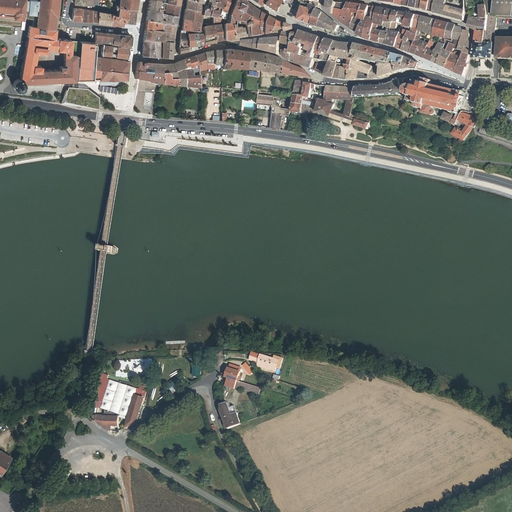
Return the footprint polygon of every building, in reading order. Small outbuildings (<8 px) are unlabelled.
[(0,0),(0,31),(12,33),(13,26),(21,27),(22,12),(40,14),(56,16),(58,0),(0,0)] [(119,0),(119,6),(127,7),(135,8),(136,0),(119,0)] [(185,9),(200,12),(202,3),(187,0),(185,9)] [(212,0),(205,0),(205,3),(203,3),(201,12),(201,15),(208,16),(212,0)] [(222,0),(212,0),(208,16),(211,17),(216,18),(222,0)] [(232,0),(222,0),(216,18),(225,19),(232,0)] [(240,0),(232,0),(225,19),(223,24),(227,24),(227,21),(233,21),(243,2),(240,0)] [(264,0),(262,3),(272,9),(278,0),(264,0)] [(435,0),(433,12),(464,21),(464,11),(445,6),(445,5),(446,1),(443,0),(435,0)] [(511,16),(511,0),(505,0),(493,0),(493,16),(511,16)] [(149,1),(147,12),(176,17),(178,5),(166,4),(149,1)] [(243,2),(233,21),(234,21),(234,26),(231,26),(233,39),(257,35),(256,31),(256,27),(257,23),(255,23),(259,12),(243,2)] [(328,10),(334,15),(337,3),(329,2),(328,10)] [(313,26),(317,10),(318,7),(303,3),(303,5),(305,5),(305,8),(303,7),(299,19),(299,21),(313,26)] [(343,22),(351,28),(356,18),(362,5),(355,4),(349,3),(337,3),(334,15),(343,22)] [(111,13),(110,23),(123,25),(123,21),(125,21),(127,7),(119,6),(116,5),(116,8),(118,9),(117,14),(111,13)] [(368,25),(366,39),(373,41),(378,8),(374,7),(372,20),(367,19),(369,6),(362,5),(356,18),(361,19),(365,21),(364,23),(368,25)] [(135,8),(127,7),(125,21),(133,22),(135,8)] [(481,24),(487,25),(488,16),(486,7),(480,7),(482,17),(482,18),(481,24)] [(72,19),(81,20),(82,9),(82,8),(73,8),(72,19)] [(373,41),(381,44),(389,10),(378,8),(373,41)] [(185,9),(183,19),(199,22),(201,15),(200,15),(200,12),(185,9)] [(313,26),(320,28),(325,13),(317,10),(313,26)] [(381,44),(387,46),(392,23),(395,11),(389,10),(381,44)] [(97,22),(110,23),(111,13),(98,11),(97,22)] [(401,12),(395,11),(392,23),(397,24),(399,24),(401,12)] [(147,12),(146,21),(175,25),(176,17),(147,12)] [(257,35),(260,35),(262,22),(265,16),(259,12),(255,23),(257,23),(256,27),(256,31),(257,35)] [(403,25),(407,26),(410,14),(401,12),(399,24),(403,25)] [(325,13),(320,28),(337,33),(338,29),(339,25),(325,13)] [(25,85),(24,84),(74,81),(75,81),(75,80),(76,54),(70,54),(71,41),(66,40),(66,39),(62,39),(58,38),(57,38),(57,39),(54,38),(55,29),(54,28),(55,16),(40,14),(39,22),(43,22),(43,25),(32,23),(31,26),(29,26),(21,73),(21,74),(21,79),(20,79),(17,79),(16,79),(15,80),(14,81),(13,82),(12,83),(12,85),(13,87),(14,88),(15,89),(16,90),(17,90),(18,91),(19,91),(21,90),(22,89),(23,88),(24,87),(25,85)] [(417,15),(410,14),(407,26),(410,27),(413,28),(417,15)] [(197,46),(213,43),(212,27),(212,24),(211,17),(208,16),(201,15),(199,22),(197,30),(196,30),(197,46)] [(423,16),(417,15),(413,28),(419,30),(423,16)] [(272,20),(265,16),(262,22),(260,35),(265,34),(272,20)] [(426,17),(423,16),(419,30),(417,38),(420,39),(423,39),(429,41),(431,42),(432,40),(431,39),(433,34),(437,20),(426,17)] [(486,43),(476,43),(475,59),(484,59),(494,59),(496,31),(498,32),(499,27),(497,27),(498,17),(490,16),(487,43),(486,43)] [(361,19),(356,18),(351,28),(356,31),(360,22),(361,19)] [(469,27),(477,31),(487,32),(487,25),(481,24),(482,18),(478,18),(478,20),(476,20),(475,21),(475,23),(469,22),(469,27)] [(183,19),(181,31),(186,30),(190,30),(193,30),(196,30),(197,30),(199,22),(183,19)] [(272,20),(265,34),(277,32),(278,23),(272,20)] [(449,23),(437,20),(433,34),(444,37),(449,23)] [(146,21),(144,31),(174,34),(175,25),(146,21)] [(279,22),(278,23),(277,32),(287,28),(287,25),(279,22)] [(358,36),(366,39),(368,25),(364,23),(360,22),(356,31),(359,33),(358,36)] [(392,23),(387,46),(396,48),(401,31),(405,32),(407,26),(403,25),(402,30),(396,29),(397,24),(392,23)] [(456,25),(449,23),(444,37),(450,39),(456,25)] [(223,41),(233,39),(231,26),(229,26),(229,25),(222,26),(223,41)] [(450,39),(447,45),(451,46),(449,51),(445,50),(439,65),(447,69),(454,51),(454,49),(459,51),(466,32),(463,31),(462,27),(456,25),(450,39)] [(222,26),(212,27),(213,43),(223,41),(222,26)] [(396,48),(403,50),(408,31),(410,27),(407,26),(405,32),(401,31),(396,48)] [(408,31),(403,50),(412,53),(417,38),(419,30),(413,28),(411,32),(408,31)] [(144,31),(143,40),(160,42),(161,42),(162,42),(173,43),(174,34),(144,31)] [(477,31),(476,43),(486,43),(487,32),(477,31)] [(130,36),(95,32),(95,41),(129,46),(130,36)] [(283,49),(282,53),(285,56),(286,58),(287,59),(292,61),(311,68),(313,61),(315,61),(321,38),(302,32),(298,53),(290,51),(283,49)] [(294,38),(283,38),(283,43),(291,46),(290,51),(298,53),(302,32),(295,32),(294,38)] [(463,52),(463,54),(468,56),(470,45),(470,35),(469,35),(469,33),(466,32),(459,51),(461,51),(463,52)] [(180,33),(178,49),(187,47),(186,33),(180,33)] [(426,59),(434,63),(440,48),(445,50),(447,45),(450,39),(444,37),(433,34),(431,39),(432,40),(431,42),(429,41),(427,45),(425,51),(428,52),(426,59)] [(280,38),(263,40),(263,51),(279,55),(280,38)] [(315,61),(322,62),(328,40),(321,38),(315,61)] [(417,38),(412,53),(418,55),(422,43),(419,43),(420,39),(417,38)] [(511,38),(501,38),(499,59),(511,59),(511,38)] [(256,49),(257,40),(256,40),(256,39),(252,39),(252,41),(244,41),(243,47),(256,49)] [(159,58),(160,42),(143,40),(143,41),(141,56),(159,58)] [(336,42),(328,40),(322,62),(330,64),(331,61),(333,55),(336,42)] [(93,42),(71,41),(70,54),(76,54),(75,80),(99,80),(100,69),(94,68),(94,56),(96,44),(93,44),(93,42)] [(173,43),(162,42),(161,58),(171,59),(173,43)] [(342,44),(336,42),(333,55),(339,57),(342,44)] [(103,43),(101,54),(128,58),(129,47),(103,43)] [(422,43),(418,55),(426,59),(428,52),(425,51),(427,45),(422,43)] [(356,45),(342,44),(339,57),(350,59),(349,65),(352,65),(353,58),(356,45)] [(365,47),(356,45),(353,58),(355,59),(356,57),(362,58),(365,47)] [(365,47),(362,58),(377,62),(379,51),(365,47)] [(434,63),(439,65),(445,50),(440,48),(434,63)] [(214,51),(214,63),(220,64),(220,65),(222,65),(222,68),(227,69),(227,67),(245,69),(247,52),(235,51),(223,50),(223,51),(214,51)] [(214,51),(204,53),(206,61),(206,64),(214,63),(214,51)] [(394,54),(379,51),(377,62),(383,64),(397,66),(394,54)] [(454,51),(447,69),(452,71),(457,56),(455,56),(456,52),(454,51)] [(247,52),(245,69),(261,71),(264,54),(247,52)] [(204,53),(194,56),(195,62),(206,61),(204,53)] [(457,56),(452,71),(456,73),(463,54),(460,53),(459,57),(457,56)] [(264,54),(261,71),(277,73),(279,58),(264,54)] [(407,57),(394,54),(397,66),(399,72),(412,68),(419,69),(420,63),(407,58),(407,57)] [(463,54),(456,73),(464,77),(466,68),(467,68),(468,65),(468,64),(467,63),(468,56),(463,54)] [(109,58),(94,56),(94,68),(107,70),(109,58)] [(183,59),(183,73),(190,73),(197,72),(197,70),(195,62),(194,56),(183,59)] [(129,61),(109,58),(107,70),(127,72),(129,61)] [(279,58),(277,73),(301,76),(307,78),(307,76),(299,69),(291,66),(285,62),(279,58)] [(345,64),(347,69),(351,69),(351,68),(354,68),(368,74),(369,74),(370,75),(373,67),(361,62),(355,59),(353,58),(352,65),(349,65),(345,64)] [(171,64),(162,65),(161,85),(183,89),(183,86),(183,73),(183,59),(171,64)] [(195,62),(197,70),(213,68),(214,63),(206,64),(206,61),(195,62)] [(326,77),(334,78),(337,66),(337,63),(331,61),(330,64),(326,77)] [(314,69),(324,73),(326,65),(316,62),(314,69)] [(161,85),(162,65),(138,63),(135,80),(138,80),(153,83),(153,84),(155,85),(156,84),(157,84),(161,85)] [(381,77),(399,72),(397,66),(383,64),(382,68),(381,77)] [(337,66),(334,78),(341,80),(346,80),(344,67),(337,66)] [(369,78),(381,77),(382,68),(373,67),(370,75),(369,74),(369,78)] [(347,69),(347,80),(367,79),(368,74),(354,68),(351,68),(351,69),(347,69)] [(100,69),(99,80),(127,79),(127,72),(107,70),(100,69)] [(183,73),(183,86),(186,86),(186,89),(198,89),(198,90),(200,90),(200,91),(206,91),(206,86),(200,86),(197,72),(190,73),(183,73)] [(410,85),(409,86),(408,86),(406,88),(406,89),(405,90),(405,91),(405,92),(406,94),(407,95),(408,96),(409,96),(409,101),(414,103),(414,104),(414,105),(415,105),(415,107),(423,109),(423,113),(432,115),(432,114),(434,114),(435,114),(435,112),(435,111),(433,111),(434,107),(449,111),(456,112),(456,113),(458,108),(460,108),(463,96),(460,96),(461,92),(430,84),(431,80),(427,79),(422,78),(422,80),(420,80),(419,80),(419,82),(413,80),(412,86),(411,85),(410,85)] [(399,82),(402,94),(403,94),(403,93),(400,79),(398,79),(392,82),(394,86),(396,86),(395,83),(399,82)] [(384,85),(356,87),(354,98),(402,94),(399,82),(395,83),(396,86),(394,86),(392,82),(384,85)] [(312,90),(315,90),(316,85),(311,84),(306,83),(304,97),(311,97),(312,90)] [(61,103),(99,109),(100,97),(88,89),(75,87),(68,86),(61,103)] [(328,98),(328,100),(320,98),(318,103),(320,103),(317,113),(367,131),(369,124),(354,118),(351,117),(352,114),(354,98),(356,87),(327,86),(327,98),(328,98)] [(283,114),(283,115),(290,116),(291,110),(280,108),(281,101),(292,103),(294,95),(275,93),(274,95),(273,105),(273,112),(283,114)] [(258,104),(273,105),(274,95),(259,94),(258,104)] [(309,110),(314,111),(316,102),(303,99),(303,96),(295,95),(293,111),(308,113),(309,112),(309,110)] [(456,113),(456,112),(455,115),(445,112),(443,119),(456,124),(459,119),(468,125),(464,132),(457,128),(453,133),(461,138),(464,141),(473,128),(475,128),(476,124),(480,113),(473,112),(462,111),(461,111),(460,112),(460,113),(456,113)] [(281,129),(283,115),(283,114),(273,112),(271,128),(281,129)] [(250,360),(258,363),(262,353),(253,351),(250,360)] [(274,357),(262,353),(258,363),(257,366),(276,371),(278,368),(281,369),(284,358),(275,355),(274,357)] [(254,372),(246,362),(243,365),(250,375),(254,372)] [(144,372),(146,367),(139,364),(137,370),(144,372)] [(228,377),(238,380),(241,370),(229,367),(228,367),(225,376),(228,377)] [(169,385),(174,393),(186,384),(181,377),(169,385)] [(225,386),(235,389),(238,380),(228,377),(225,386)] [(261,388),(238,380),(235,389),(241,392),(242,389),(259,394),(261,388)] [(92,421),(116,436),(140,423),(145,409),(142,407),(146,392),(108,381),(103,403),(99,417),(92,421)] [(240,424),(239,419),(237,412),(230,414),(228,410),(228,404),(222,405),(222,410),(227,424),(230,428),(240,424)] [(0,477),(1,478),(13,458),(1,451),(0,453),(0,477)]
